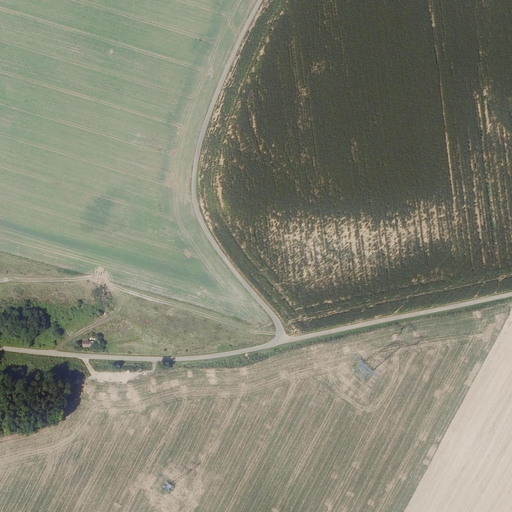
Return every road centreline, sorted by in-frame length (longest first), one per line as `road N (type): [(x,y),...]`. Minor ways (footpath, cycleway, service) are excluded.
road 1 (track): [(511,293),(225,354),(0,347)]
road 2 (track): [(261,0),(202,118),(192,191),(207,236),(285,341)]
